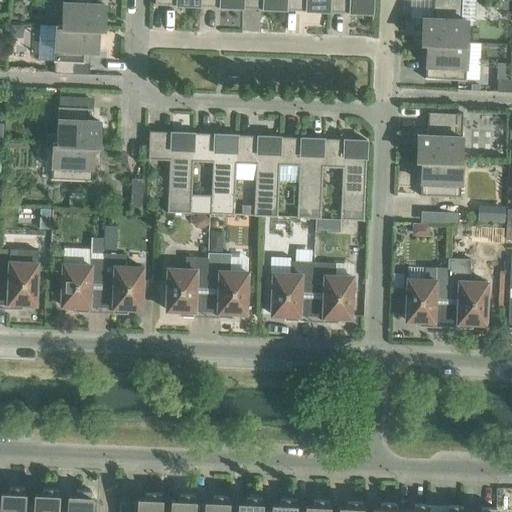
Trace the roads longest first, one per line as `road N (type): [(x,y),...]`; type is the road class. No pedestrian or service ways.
road 1 (residential): [(372,357),(0,342)]
road 2 (residential): [(0,450),(369,466)]
road 3 (residential): [(135,106),(383,116)]
road 4 (residential): [(137,43),(385,51)]
road 5 (residential): [(372,357),(383,116)]
road 6 (residential): [(369,466),(511,472)]
road 7 (residential): [(511,363),(372,357)]
